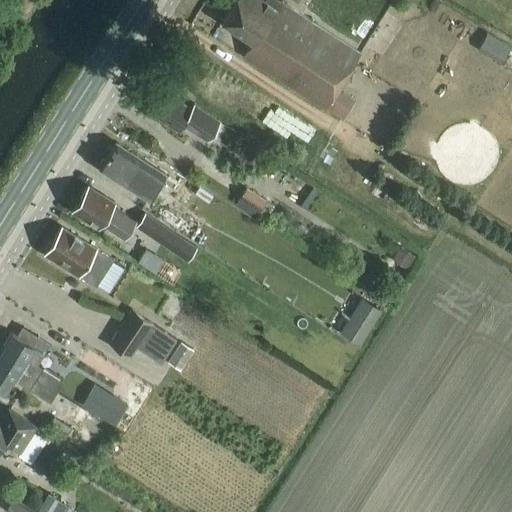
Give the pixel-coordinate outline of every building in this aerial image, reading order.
[(263,0),(264,0),(263,0),(234,0),(221,22),(251,42),(242,57),(324,109),(360,54),(275,0),(263,0)] [(493,49),(498,41),(478,29),(465,50),(474,56),(482,42),(493,49)] [(189,108),(162,90),(148,111),(177,130),(181,122),(206,138),(218,120),(192,104),(189,108)] [(156,145),(174,160),(186,144),(168,130),(156,145)] [(98,164),(100,166),(98,169),(128,188),(135,192),(152,166),(145,161),(115,142),(105,159),(102,159),(98,164)] [(99,195),(86,187),(73,209),(88,219),(86,221),(98,228),(101,225),(124,239),(135,220),(113,206),(116,202),(101,192),(99,195)] [(259,213),(266,202),(246,189),(239,200),(259,213)] [(211,200),(203,210),(219,224),(227,214),(211,200)] [(187,257),(196,243),(145,210),(136,225),(187,257)] [(112,260),(61,227),(51,243),(49,243),(44,249),(46,251),(44,254),(67,268),(66,270),(78,277),(80,276),(95,286),(112,260)] [(400,249),(392,261),(406,270),(414,258),(400,249)] [(358,251),(346,269),(364,281),(376,263),(358,251)] [(382,307),(362,295),(341,330),(360,342),(382,307)] [(161,364),(177,340),(131,309),(108,343),(131,359),(138,348),(161,364)] [(0,350),(0,356),(56,392),(62,382),(37,365),(43,355),(33,348),(39,338),(21,327),(15,335),(12,332),(0,350)] [(180,371),(193,351),(182,343),(168,363),(180,371)] [(45,368),(76,390),(86,376),(55,354),(45,368)] [(49,402),(56,392),(0,356),(0,389),(4,393),(13,379),(49,402)] [(91,386),(65,409),(85,432),(111,409),(91,386)] [(0,420),(0,447),(4,442),(21,452),(36,427),(7,409),(0,420)] [(60,439),(68,427),(52,416),(44,428),(60,439)] [(46,497),(35,511),(74,511),(75,511),(52,496),(46,497)] [(30,511),(14,501),(6,511),(30,511)]
